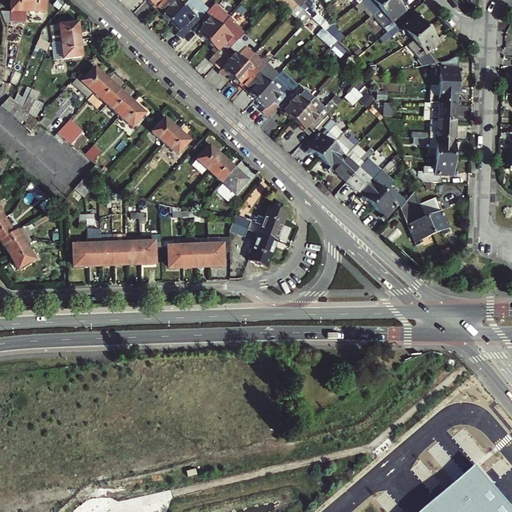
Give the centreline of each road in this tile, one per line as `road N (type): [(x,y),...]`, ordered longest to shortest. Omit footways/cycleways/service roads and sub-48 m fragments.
road 1 (primary): [(0,345),(451,335)]
road 2 (primary): [(277,313),(0,324)]
road 3 (tertiary): [(95,0),(300,186)]
road 4 (residential): [(236,286),(0,296)]
road 5 (residential): [(511,242),(480,231),(488,55)]
road 6 (tertiary): [(452,310),(300,186)]
road 7 (tertiary): [(300,186),(420,311)]
road 8 (primary): [(300,186),(329,232),(333,260),(316,294),(277,313)]
road 9 (residential): [(300,186),(304,229),(295,261),(274,280),(236,286)]
road 10 (primary): [(420,311),(277,313)]
